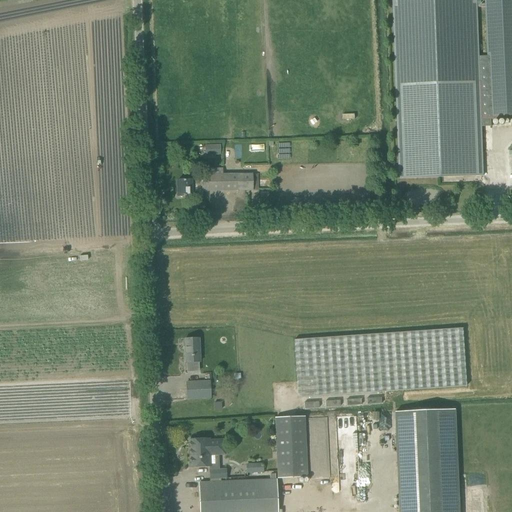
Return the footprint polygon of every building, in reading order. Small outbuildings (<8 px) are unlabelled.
[(511,0),(485,0),(486,4),(477,4),(477,0),(392,0),(401,180),(485,176),(483,126),(492,126),(491,120),(511,119),(511,0)] [(341,115),(341,124),(354,123),(354,114),(341,115)] [(219,144),(199,144),(199,155),(218,155),(219,144)] [(252,174),(223,175),(223,169),(209,169),(209,175),(202,175),(202,181),(202,191),(252,191),(252,174)] [(191,180),(177,181),(177,197),(202,197),(202,191),(202,181),(191,181),(191,180)] [(298,398),(466,387),(462,329),(294,340),(298,398)] [(185,363),(199,362),(200,362),(199,339),(184,339),(185,363)] [(197,363),(184,363),(184,372),(198,372),(197,363)] [(210,382),(186,383),(187,399),(211,398),(210,382)] [(457,511),(453,410),(394,413),(397,511),(457,511)] [(278,479),(307,478),(305,416),(275,418),(278,479)] [(348,435),(356,434),(355,416),(333,417),(335,462),(350,461),(348,435)] [(189,440),(189,467),(209,466),(209,455),(224,454),(224,440),(209,441),(209,439),(189,440)] [(263,473),(263,472),(263,464),(246,465),(246,474),(263,473)] [(209,470),(210,483),(220,482),(219,478),(225,478),(225,470),(209,470)] [(276,511),(276,481),(220,482),(210,483),(198,483),(198,511),(276,511)]
